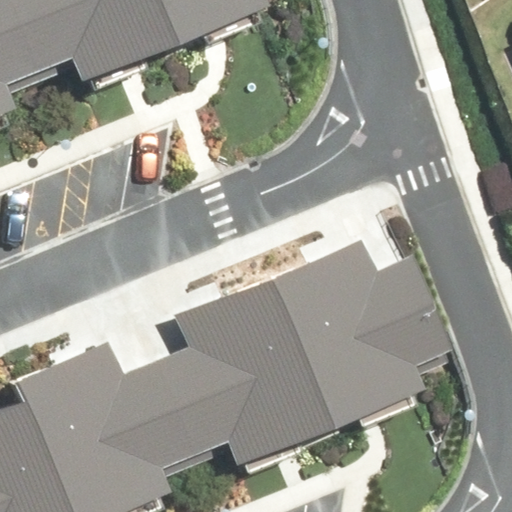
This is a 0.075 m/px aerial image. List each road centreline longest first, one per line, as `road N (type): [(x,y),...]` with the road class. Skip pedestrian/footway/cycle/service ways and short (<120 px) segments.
road 1 (residential): [(388,109),(501,398),(489,479),(457,511)]
road 2 (residential): [(388,109),(0,270)]
